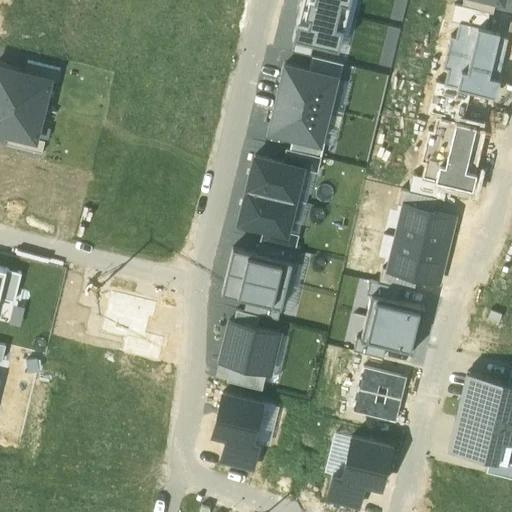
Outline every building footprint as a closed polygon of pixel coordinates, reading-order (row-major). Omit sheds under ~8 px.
[(345,14),(348,0),(301,0),(300,3),(345,14)] [(489,12),(492,13),(495,0),(462,0),(462,5),(489,12)] [(337,50),(345,14),(300,3),(292,39),(295,40),(313,44),(337,50)] [(458,21),(485,28),(489,12),(462,5),(454,3),(450,19),(458,21)] [(450,35),(446,51),(501,64),(507,37),(498,35),(499,31),(485,28),(458,21),(455,36),(450,35)] [(313,44),(295,40),(292,50),(310,55),(313,44)] [(447,69),(444,83),(470,90),(496,96),(500,78),(497,77),(501,64),(446,51),(442,68),(447,69)] [(312,56),(309,69),(334,75),(340,76),(343,63),(312,56)] [(24,72),(49,78),(57,80),(60,69),(27,61),(24,72)] [(278,97),(326,108),(334,75),(309,69),(285,64),(278,97)] [(0,98),(42,109),(49,78),(24,72),(0,66),(0,98)] [(431,97),(466,105),(470,90),(444,83),(435,81),(431,97)] [(326,108),(278,97),(270,129),(291,135),(319,141),(326,108)] [(436,114),(462,121),(466,105),(431,97),(427,114),(436,116),(436,114)] [(0,130),(10,133),(35,139),(42,109),(0,98),(0,130)] [(428,128),(424,145),(478,158),(485,130),(476,128),(477,124),(462,121),(436,114),(436,116),(433,130),(428,128)] [(10,133),(6,145),(42,154),(45,141),(35,139),(10,133)] [(291,135),(288,149),(321,157),(324,142),(319,141),(291,135)] [(475,171),(478,158),(424,145),(420,161),(425,162),(421,176),(421,177),(448,183),(472,189),(477,171),(475,171)] [(286,148),(282,161),(302,166),(302,168),(317,171),(321,157),(288,149),(286,148)] [(294,199),(302,168),(302,166),(282,161),(254,155),(246,188),(294,199)] [(444,198),(448,183),(421,177),(421,176),(412,174),(408,190),(444,198)] [(286,231),(294,199),(246,188),(238,221),(263,227),(286,233),(286,231)] [(395,236),(443,248),(453,211),(405,199),(395,236)] [(286,233),(263,227),(260,240),(295,248),(298,234),(286,231),(286,233)] [(443,248),(395,236),(386,271),(434,283),(443,248)] [(232,247),(227,270),(286,284),(291,261),(232,247)] [(0,297),(14,301),(20,272),(5,269),(0,267),(0,297)] [(280,307),(286,284),(227,270),(221,293),(280,307)] [(371,293),(397,299),(400,287),(370,279),(367,292),(371,293)] [(371,293),(365,315),(418,329),(424,306),(397,299),(371,293)] [(233,321),(256,326),(259,314),(236,309),(233,321)] [(418,329),(365,315),(360,337),(386,344),(413,351),(418,329)] [(231,363),(265,371),(271,346),(276,347),(280,332),(256,326),(233,321),(229,319),(219,360),(231,363)] [(383,357),(386,344),(360,337),(356,336),(353,349),(383,357)] [(227,380),(261,388),(265,371),(231,363),(227,380)] [(357,387),(400,398),(406,375),(363,364),(357,387)] [(466,371),(457,409),(511,422),(511,381),(507,381),(466,371)] [(400,398),(357,387),(351,409),(394,420),(400,398)] [(212,433),(226,436),(220,460),(253,467),(259,442),(252,441),(261,402),(222,393),(212,433)] [(511,422),(457,409),(447,449),(488,458),(509,463),(511,450),(511,422)] [(326,498),(358,506),(365,481),(381,485),(390,446),(350,436),(340,475),(332,473),(326,498)] [(511,463),(509,463),(488,458),(485,472),(511,477),(511,463)]
